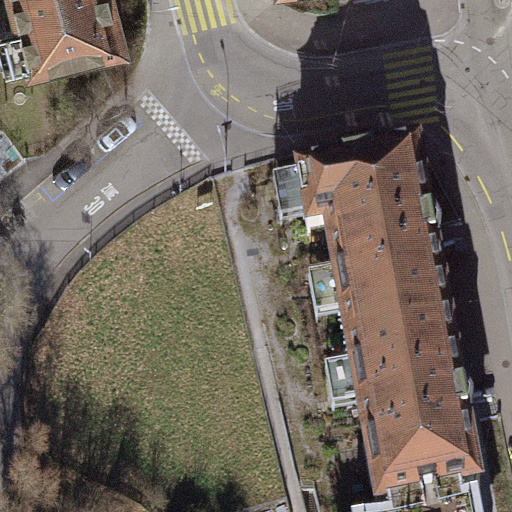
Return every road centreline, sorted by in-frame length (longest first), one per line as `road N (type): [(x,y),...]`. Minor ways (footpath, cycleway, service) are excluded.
road 1 (residential): [(218,101),(403,66),(511,75)]
road 2 (residential): [(218,101),(129,153),(36,223),(0,289)]
